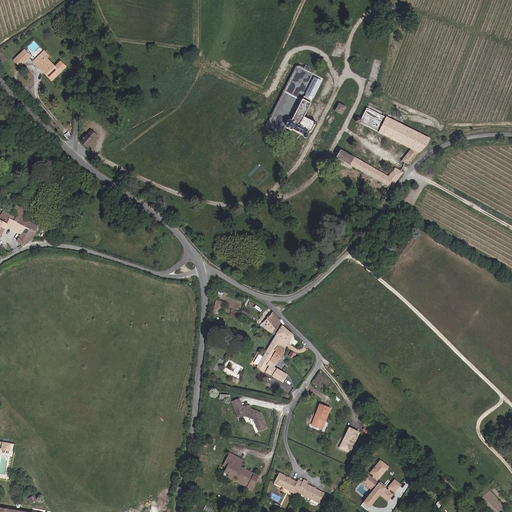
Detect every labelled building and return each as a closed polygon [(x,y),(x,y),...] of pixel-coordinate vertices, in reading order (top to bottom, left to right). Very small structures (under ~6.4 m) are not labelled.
[(23,49),(16,55),(21,61),(28,55),(23,49)] [(47,55),(42,50),(32,59),(50,79),(64,66),(58,59),(52,65),(44,57),(47,55)] [(19,65),(21,61),(16,55),(13,59),(19,65)] [(291,120),(289,120),(287,120),(286,121),(285,124),(286,126),(288,128),(291,128),(292,127),(305,134),(305,136),(306,137),(307,138),(308,137),(309,136),(309,134),(311,131),(312,131),(316,122),(305,116),(312,103),(303,98),(291,120)] [(335,111),(343,115),(346,107),(339,103),(335,111)] [(401,161),(407,165),(408,163),(410,164),(424,147),(431,134),(425,131),(423,136),(403,126),(387,117),(367,108),(361,119),(357,117),(355,122),(359,123),(359,122),(411,149),(401,161)] [(406,120),(390,112),(387,117),(403,126),(406,120)] [(82,142),(88,148),(95,140),(95,139),(98,135),(94,131),(89,135),(82,142)] [(385,191),(389,193),(401,172),(395,169),(388,177),(340,150),(337,158),(388,185),(385,191)] [(17,216),(14,222),(20,225),(23,219),(25,220),(27,216),(21,212),(22,210),(16,207),(12,213),(17,216)] [(10,229),(14,222),(1,214),(0,216),(0,227),(4,230),(6,227),(10,229)] [(21,234),(31,239),(32,238),(38,227),(25,220),(23,219),(20,225),(25,227),(21,234)] [(20,225),(14,222),(10,229),(21,234),(25,227),(20,225)] [(31,239),(21,234),(17,242),(22,246),(31,239)] [(222,302),(215,301),(213,311),(219,312),(222,302)] [(282,325),(272,311),(267,318),(277,333),(282,325)] [(271,325),(267,318),(262,322),(267,327),(271,325)] [(273,339),(285,347),(293,336),(282,325),(277,333),(273,339)] [(273,367),(275,362),(277,364),(285,352),(283,351),(285,347),(273,339),(256,365),(262,370),(265,365),(269,367),(266,372),(281,382),(286,375),(273,367)] [(243,406),(239,398),(231,401),(238,418),(244,415),(254,419),(259,431),(268,427),(261,412),(244,405),(243,406)] [(320,422),(325,410),(318,407),(313,418),(316,419),(312,428),(319,432),(323,423),(320,422)] [(357,437),(347,431),(337,451),(348,456),(357,437)] [(10,451),(12,443),(2,441),(1,449),(10,451)] [(236,482),(235,484),(247,489),(246,492),(251,494),(256,483),(250,481),(251,478),(242,475),(241,477),(236,474),(238,471),(234,470),(237,464),(225,460),(222,467),(224,469),(221,477),(226,479),(225,483),(232,485),(233,481),(236,482)] [(387,466),(380,460),(376,464),(383,470),(387,466)] [(383,470),(376,464),(369,472),(373,475),(371,477),(362,470),(358,474),(363,479),(362,480),(372,489),(364,499),(368,502),(377,493),(378,494),(386,501),(392,495),(388,492),(390,490),(393,493),(400,485),(394,480),(387,487),(388,488),(386,490),(376,481),(375,480),(383,470)] [(376,481),(388,467),(387,466),(383,470),(375,480),(376,481)] [(296,485),(279,476),(274,486),(295,497),(296,495),(301,484),(297,482),(296,485)] [(301,484),(296,495),(318,506),(323,496),(306,487),(307,484),(303,482),(301,484)] [(370,504),(378,494),(377,493),(368,502),(370,504)] [(365,509),(370,504),(368,502),(364,499),(359,504),(365,509)]
